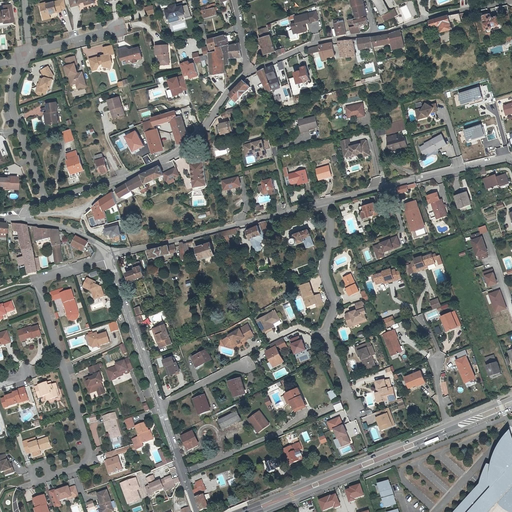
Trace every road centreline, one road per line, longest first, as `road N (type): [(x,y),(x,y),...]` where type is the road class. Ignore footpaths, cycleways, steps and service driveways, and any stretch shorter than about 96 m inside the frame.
road 1 (residential): [(108,258),(36,281),(88,447),(81,465),(48,473)]
road 2 (primary): [(511,404),(250,511)]
road 3 (residential): [(44,201),(125,178),(183,148),(247,74)]
road 4 (residential): [(108,258),(326,202)]
road 5 (residential): [(326,202),(324,270),(333,305),(326,333),(355,411)]
road 6 (residential): [(326,202),(511,157)]
road 7 (residential): [(108,258),(161,405)]
road 8 (residential): [(44,201),(11,111),(24,59)]
road 9 (residential): [(373,32),(511,1)]
road 10 (residential): [(247,74),(314,43),(373,32)]
